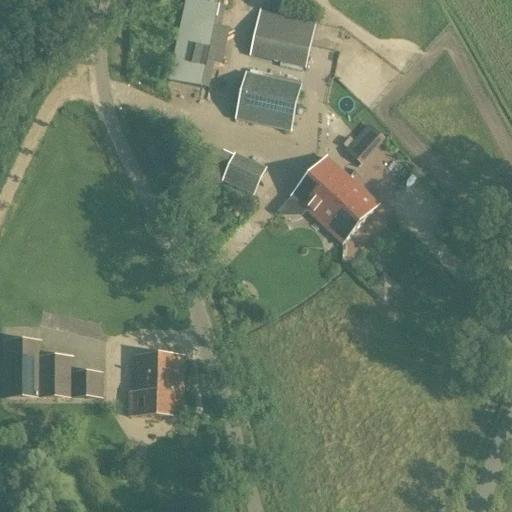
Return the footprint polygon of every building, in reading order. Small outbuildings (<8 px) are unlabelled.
[(315,23),(261,11),(250,59),(305,71),(315,23)] [(183,20),(170,83),(209,90),(213,65),(222,67),(230,29),(183,20)] [(246,77),(236,121),(290,133),(300,90),(246,77)] [(367,124),(343,151),(360,166),(383,140),(367,124)] [(234,159),(209,146),(197,169),(222,181),(252,197),(266,171),(236,156),(234,159)] [(326,162),(292,199),(342,245),(376,208),(326,162)] [(382,275),(369,290),(383,303),(396,288),(382,275)] [(39,343),(6,344),(7,401),(73,400),(102,400),(103,375),(72,374),(72,359),(39,360),(39,343)] [(135,359),(135,396),(132,396),(132,418),(182,419),(183,360),(135,359)]
